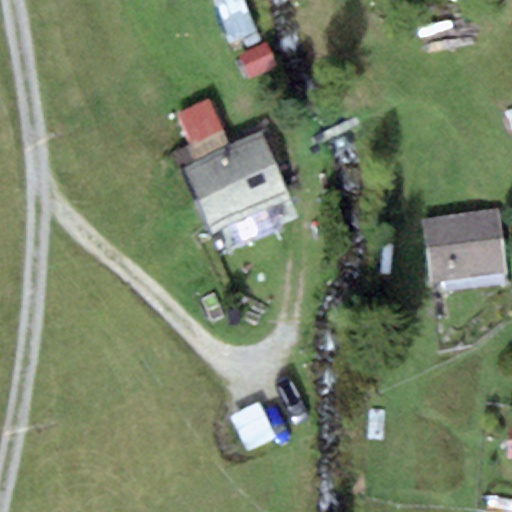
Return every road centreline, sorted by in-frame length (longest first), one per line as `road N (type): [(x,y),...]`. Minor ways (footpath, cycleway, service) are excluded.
road 1 (track): [(0,507),(22,406),(41,181),(14,0)]
road 2 (track): [(41,181),(229,367),(266,365),(291,328),(298,241)]
